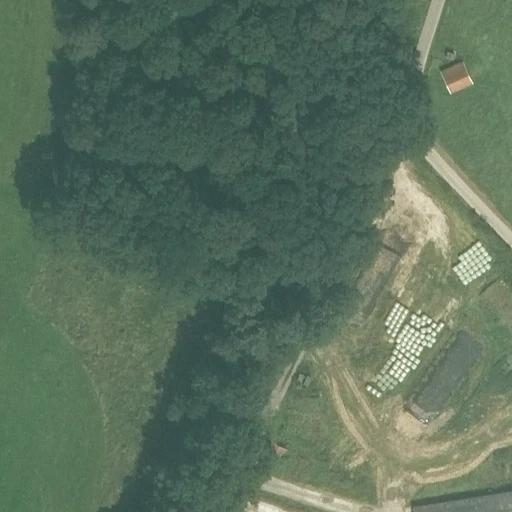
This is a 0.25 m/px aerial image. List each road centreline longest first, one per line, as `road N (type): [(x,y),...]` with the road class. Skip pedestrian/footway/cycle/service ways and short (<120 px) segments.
road 1 (track): [(228,511),(356,224),(385,170),(415,140)]
road 2 (unclassified): [(511,248),(411,133),(411,93),(437,0)]
